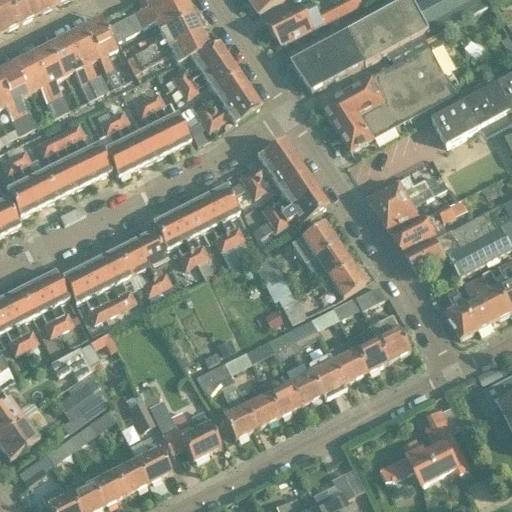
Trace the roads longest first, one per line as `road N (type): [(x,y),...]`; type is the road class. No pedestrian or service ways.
road 1 (residential): [(0,274),(292,122)]
road 2 (residential): [(177,511),(450,373)]
road 3 (residential): [(450,373),(292,122)]
road 4 (residential): [(292,122),(210,0)]
road 5 (residential): [(0,57),(110,0)]
